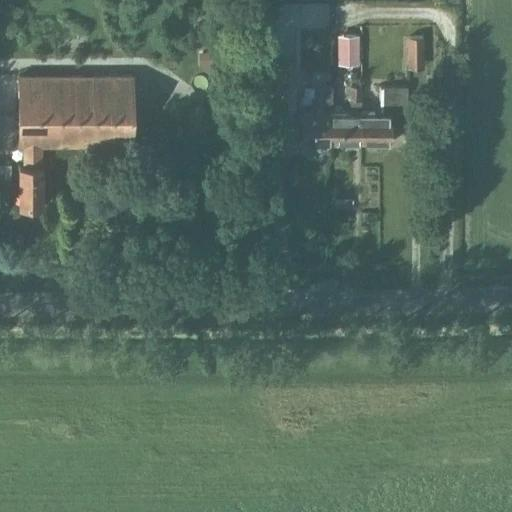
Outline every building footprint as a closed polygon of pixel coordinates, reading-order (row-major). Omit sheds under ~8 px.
[(337,63),(358,63),(358,33),(337,33),(337,63)] [(22,146),(22,165),(42,165),(42,146),(132,146),(132,76),(18,76),(18,146),(22,146)] [(295,111),(295,86),(279,86),(279,111),(295,111)] [(331,114),(332,114),(332,87),(321,87),(321,113),(303,113),(302,113),(302,144),(331,144),(331,114)] [(361,114),(361,87),(350,87),(350,114),(332,114),(331,114),(331,144),(361,144),(361,114)] [(361,144),(390,144),(390,119),(407,119),(407,88),(380,87),(380,114),(361,114),(361,144)] [(42,165),(22,165),(19,165),(19,206),(42,206),(42,165)]
